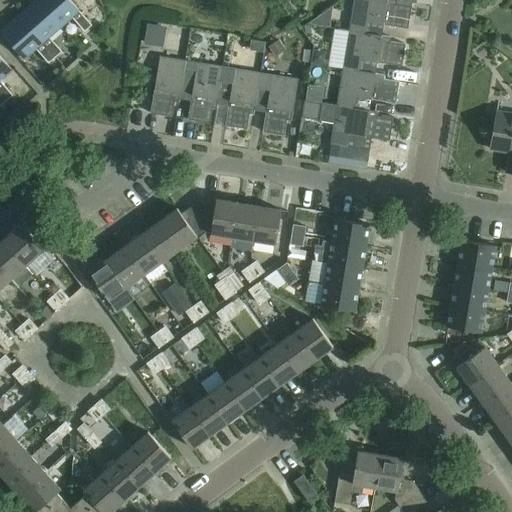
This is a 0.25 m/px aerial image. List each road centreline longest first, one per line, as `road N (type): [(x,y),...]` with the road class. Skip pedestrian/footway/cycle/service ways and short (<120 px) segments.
road 1 (residential): [(76,211),(153,153),(420,198)]
road 2 (residential): [(179,511),(344,389),(389,377)]
road 3 (residential): [(420,198),(453,0)]
road 4 (residential): [(389,377),(420,198)]
road 5 (residential): [(389,377),(434,408),(508,511)]
